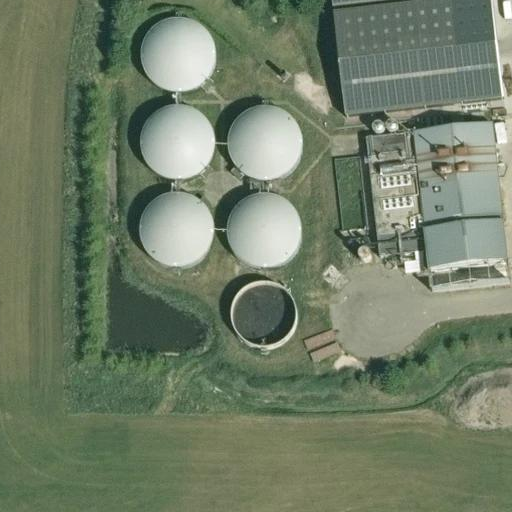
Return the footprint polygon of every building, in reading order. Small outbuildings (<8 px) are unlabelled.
[(413,0),(333,0),(334,9),(413,0)] [(505,102),(492,0),(477,0),(335,17),(347,120),(505,102)] [(208,35),(205,32),(202,29),(198,26),(194,24),(190,23),(185,22),(181,21),(176,21),(172,22),(167,23),(163,25),(159,27),(156,30),(152,33),(149,36),(147,40),(145,44),(143,48),(142,53),(142,57),(142,62),(142,66),(144,70),(145,75),(148,79),(150,82),(153,86),(157,89),(160,91),(165,93),(169,95),(173,96),(178,96),(182,96),(187,95),(191,94),(195,92),(199,90),(203,88),(206,85),(209,81),(212,77),(214,73),(215,69),(216,65),(217,60),(217,56),(216,51),(215,47),(213,43),(211,39),(208,35)] [(208,123),(205,120),(201,117),(197,114),(193,112),(189,111),(184,110),(180,109),(175,109),(171,110),(166,111),(162,113),(158,116),(154,118),(151,121),(148,125),(146,129),(144,133),(143,138),(142,142),(141,147),(142,151),(143,156),(144,160),(146,164),(148,168),(151,172),(155,175),(158,178),(162,180),(166,182),(171,183),(175,184),(180,184),(185,183),(189,182),(193,181),(197,179),(201,176),(205,173),(208,170),(211,166),(213,162),(214,158),(215,153),(216,149),(216,144),(215,140),(214,135),(213,131),(211,127),(208,123)] [(295,124),(292,121),(288,118),(284,115),(280,113),(276,112),(271,111),(267,110),(262,110),(258,111),(253,112),(249,114),(245,116),(242,119),(238,122),(235,126),(233,130),(231,134),(230,138),(229,143),(229,147),(229,152),(230,156),(231,161),(233,165),(235,169),(238,172),(242,175),(245,178),(249,180),(253,182),(258,183),(262,184),(267,184),(272,184),(276,183),(280,181),(284,179),(288,177),(292,174),(295,170),(297,167),(300,163),(301,158),(302,154),(303,149),(303,145),(302,140),(301,136),(300,132),(297,128),(295,124)] [(432,291),(511,283),(494,127),(368,141),(381,258),(428,253),(432,291)] [(206,211),(203,207),(200,204),(196,202),(192,200),(188,198),(183,197),(179,197),(174,197),(170,198),(165,199),(161,201),(157,203),(153,206),(150,209),(147,213),(145,217),(143,221),(141,225),(141,229),(140,234),(141,239),(142,243),(143,247),(145,252),(147,255),(150,259),(153,262),(157,265),(161,267),(165,269),(170,270),(174,271),(179,271),(183,271),(188,270),(192,268),(196,266),(200,264),(203,261),(206,257),(209,254),(211,249),(213,245),(214,241),(215,236),(215,232),(214,227),(213,223),(211,219),(209,214),(206,211)] [(295,211),(291,208),(288,205),(284,202),(280,200),(276,199),(271,198),(267,197),(262,197),(258,198),(253,199),(249,201),(245,203),(241,206),(238,209),(235,213),(233,217),(231,221),(229,225),(229,230),(228,234),(229,239),(229,243),(231,248),(233,252),(235,256),(238,259),(241,262),(245,265),(249,268),(253,269),(258,271),(262,271),(267,271),(271,271),(276,270),(280,268),(284,266),(288,264),(291,261),(295,258),(297,254),(299,250),(301,245),(302,241),(303,237),(303,232),(302,227),(301,223),(299,219),(297,215),(295,211)] [(294,293),(291,290),(288,287),(284,284),(280,282),(276,281),(271,280),(267,280),(262,280),(258,280),(253,282),(249,283),(245,286),(241,288),(238,292),(235,295),(233,299),(231,303),(229,308),(229,312),(228,317),(229,321),(229,326),(231,330),(233,334),(235,338),(238,342),(241,345),(245,348),(249,350),(253,352),(258,353),(262,354),(267,354),(271,353),(276,352),(280,351),(284,349),(288,346),(291,343),(295,340),(297,336),(299,332),(301,328),(302,323),(303,319),(303,314),(302,310),(301,305),(299,301),(297,297),(294,293)] [(156,330),(157,294),(129,293),(128,331),(126,331),(126,343),(135,343),(135,329),(156,330)] [(506,427),(511,425),(511,404),(501,408),(506,427)]
